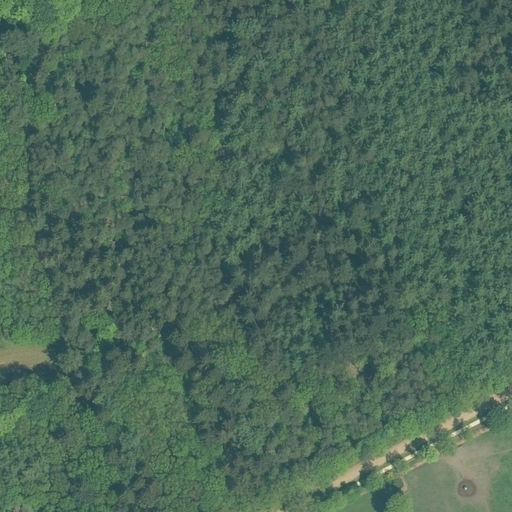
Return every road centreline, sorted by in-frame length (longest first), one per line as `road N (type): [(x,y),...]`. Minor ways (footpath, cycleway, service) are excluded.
road 1 (track): [(0,441),(58,385),(59,329),(27,225),(23,104),(29,70),(77,0)]
road 2 (track): [(511,392),(280,511)]
